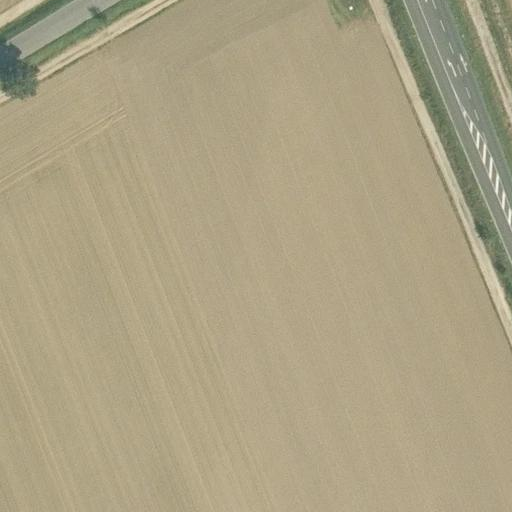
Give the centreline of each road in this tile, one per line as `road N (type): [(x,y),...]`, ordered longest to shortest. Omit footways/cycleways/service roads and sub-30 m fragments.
road 1 (track): [(383,0),(511,326)]
road 2 (tertiary): [(511,228),(423,0)]
road 3 (track): [(0,97),(169,0)]
road 4 (unclassified): [(106,0),(0,64)]
